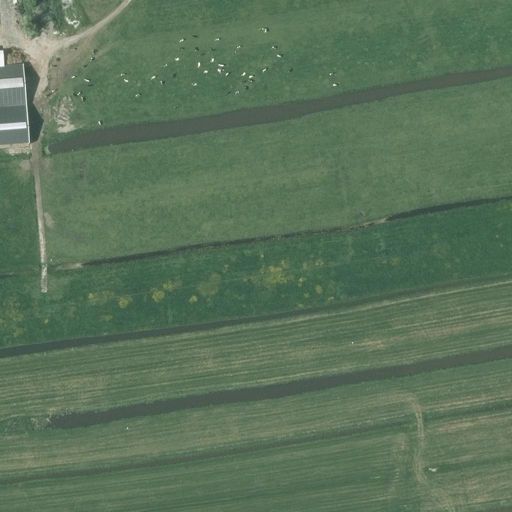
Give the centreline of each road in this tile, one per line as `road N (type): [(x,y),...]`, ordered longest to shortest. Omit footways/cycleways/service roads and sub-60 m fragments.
road 1 (track): [(0,447),(410,408)]
road 2 (track): [(511,454),(424,436),(421,475),(453,511)]
